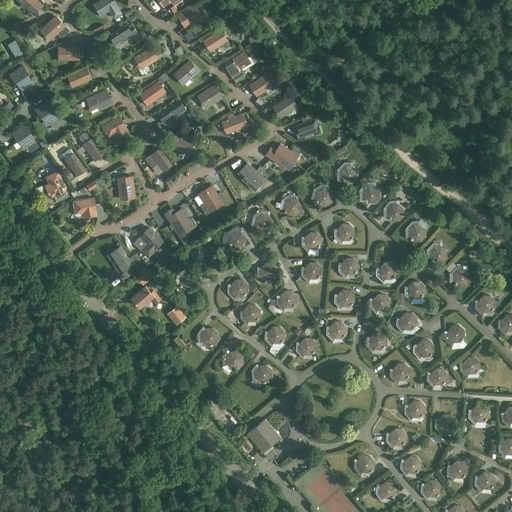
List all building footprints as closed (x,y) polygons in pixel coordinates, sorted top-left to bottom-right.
[(39,0),(17,0),(22,4),(21,5),(24,8),(25,7),(35,15),(44,4),(39,0)] [(114,0),(98,0),(93,3),(101,16),(110,10),(112,14),(114,18),(122,13),(118,5),(114,0)] [(196,3),(177,14),(185,27),(204,16),(196,3)] [(56,14),(40,29),(50,40),(58,33),(62,38),(70,30),(56,14)] [(127,23),(109,34),(117,46),(123,43),(124,45),(134,38),(137,43),(148,36),(144,30),(139,33),(133,24),(129,26),(127,23)] [(204,42),(202,42),(205,47),(207,46),(210,52),(221,45),(224,49),(232,44),(221,28),(203,40),(204,42)] [(249,40),(251,43),(257,39),(253,32),(249,35),(249,40)] [(17,59),(23,54),(15,40),(8,44),(17,59)] [(80,45),(58,46),(58,60),(80,59),(80,45)] [(160,58),(153,46),(153,45),(134,56),(141,69),(160,58)] [(185,54),(180,45),(175,47),(179,57),(185,54)] [(249,57),(245,50),(232,58),(224,63),(232,76),(241,71),(240,70),(242,68),(243,70),(254,63),(253,62),(249,57)] [(190,59),(173,73),(183,85),(200,70),(190,59)] [(23,64),(9,73),(14,81),(16,80),(22,89),(33,82),(26,73),(28,72),(23,64)] [(87,65),(67,74),(72,87),(92,78),(87,65)] [(267,72),(249,84),(251,87),(249,88),(252,91),(253,91),(257,96),(275,85),(267,72)] [(158,78),(161,83),(169,78),(165,73),(158,78)] [(158,80),(139,93),(148,105),(157,98),(158,99),(162,96),(161,95),(167,91),(158,80)] [(215,83),(197,95),(206,109),(224,97),(215,83)] [(107,88),(86,98),(91,111),(100,107),(101,110),(114,104),(107,88)] [(259,105),(277,94),(274,88),(255,100),(259,105)] [(290,93),(272,105),(280,118),(298,106),(290,93)] [(61,113),(58,116),(57,116),(53,110),(53,109),(55,108),(49,99),(34,109),(40,118),(42,117),(47,125),(50,123),(55,129),(67,121),(61,113)] [(176,102),(158,114),(165,124),(183,112),(187,109),(180,99),(176,102)] [(71,113),(67,106),(67,105),(62,107),(67,115),(71,113)] [(228,118),(221,121),(226,134),(249,125),(244,112),(234,115),(233,112),(227,114),(228,118)] [(120,115),(101,125),(108,138),(127,127),(120,115)] [(315,117),(303,122),(296,124),(298,128),(295,129),(299,140),(322,132),(316,117),(315,117)] [(194,122),(197,126),(202,123),(201,122),(203,121),(200,118),(194,122)] [(26,122),(11,132),(17,140),(18,139),(25,148),(35,141),(29,131),(31,130),(26,122)] [(180,131),(186,139),(192,136),(186,127),(180,131)] [(227,137),(229,142),(248,134),(246,130),(227,137)] [(174,135),(169,146),(189,155),(194,144),(174,135)] [(97,143),(92,137),(92,136),(82,144),(95,161),(104,154),(97,143)] [(271,146),(270,147),(276,151),(294,163),(299,154),(295,152),(296,150),(292,148),(291,149),(280,142),(276,149),(271,146)] [(345,146),(334,153),(336,157),(347,150),(345,146)] [(160,147),(145,158),(153,167),(157,164),(163,172),(173,164),(160,147)] [(276,151),(270,147),(265,154),(277,162),(276,163),(279,165),(280,164),(290,170),(294,163),(276,151)] [(74,151),(64,159),(77,176),(87,169),(74,151)] [(269,175),(260,166),(257,169),(248,161),(237,172),(243,177),(241,179),(255,191),(269,175)] [(346,165),(341,170),(341,178),(346,183),(353,182),(358,177),(358,170),(353,165),(351,165),(346,165)] [(48,183),(44,185),(50,198),(55,196),(58,201),(70,195),(58,170),(45,176),(48,183)] [(133,175),(118,177),(120,199),(136,198),(133,175)] [(101,177),(95,180),(98,186),(104,182),(101,177)] [(93,180),(86,184),(90,190),(97,186),(93,180)] [(360,189),(363,190),(363,198),(368,203),(375,203),(381,197),(380,190),(375,185),(373,185),(373,182),(366,182),(360,189)] [(212,183),(204,188),(217,208),(228,200),(221,190),(218,192),(212,183)] [(330,189),(328,188),(329,185),(322,183),(314,189),(317,191),(315,198),(319,204),(326,206),(332,202),(333,195),(330,189)] [(217,208),(204,188),(197,193),(203,202),(200,204),(206,214),(217,208)] [(95,197),(73,200),(75,214),(83,213),(83,217),(104,214),(103,205),(100,202),(96,203),(95,197)] [(291,197),(285,201),(283,208),(287,214),(294,216),(301,212),(302,205),(298,199),(296,198),(291,197)] [(399,203),(397,203),(397,200),(390,200),(383,208),(387,209),(387,216),(392,221),(400,221),(404,215),(404,208),(399,203)] [(182,207),(175,211),(185,226),(181,229),(184,233),(197,224),(192,216),(189,218),(182,207)] [(175,211),(173,208),(165,213),(172,223),(170,224),(172,228),(174,227),(180,235),(184,233),(181,229),(185,226),(175,211)] [(254,214),(257,216),(255,223),(259,229),(266,231),(272,227),(273,220),(270,214),(268,214),(269,210),(262,209),(254,214)] [(417,210),(413,215),(416,219),(421,214),(417,210)] [(405,228),(409,229),(409,237),(414,241),(421,241),(426,236),(426,229),(421,224),(419,224),(419,221),(412,221),(405,228)] [(337,228),(337,230),(334,230),(334,236),(341,243),(342,240),(350,240),(355,235),(355,228),(350,223),(342,223),(337,228)] [(155,250),(156,249),(164,240),(149,225),(139,237),(146,243),(140,249),(149,257),(153,253),(155,251),(155,250)] [(227,232),(230,234),(228,241),(232,247),(239,249),(245,245),(247,238),(243,232),(241,232),(242,228),(235,227),(227,232)] [(305,236),(305,238),(301,238),(301,245),(308,252),(309,248),(317,249),(322,244),(322,236),(317,231),(310,231),(305,236)] [(183,233),(179,236),(185,244),(189,242),(183,233)] [(426,249),(430,251),(430,258),(435,263),(442,263),(447,257),(447,250),(442,245),(440,245),(440,242),(433,242),(426,249)] [(118,255),(112,259),(121,273),(128,268),(134,265),(129,258),(122,246),(115,250),(118,255)] [(201,252),(204,253),(203,260),(205,265),(206,267),(213,268),(220,264),(221,257),(218,251),(215,251),(216,248),(210,246),(201,252)] [(341,262),(341,264),(338,264),(338,271),(345,278),(346,274),(354,274),(359,269),(359,262),(354,257),(346,257),(341,262)] [(309,282),(310,279),(317,279),(322,273),(322,266),(317,261),(310,261),(305,266),(305,268),(301,268),(301,275),(309,282)] [(396,279),(394,277),(397,273),(396,266),(391,261),(384,262),(379,267),(379,269),(376,269),(376,276),(383,283),(393,282),(396,279)] [(261,267),(260,268),(257,268),(257,275),(264,282),(265,279),(273,279),(278,274),(278,267),(273,262),(266,262),(261,267)] [(450,272),(453,274),(453,281),(458,286),(465,286),(470,281),(470,273),(465,268),(463,268),(463,265),(457,265),(450,272)] [(149,268),(138,277),(144,284),(155,275),(149,268)] [(193,273),(192,273),(192,269),(186,268),(177,274),(180,276),(179,283),(183,289),(190,290),(196,286),(197,279),(193,273)] [(234,299),(235,296),(243,297),(248,292),(249,284),(244,279),(237,279),(231,283),(231,286),(228,285),(228,292),(234,299)] [(408,286),(408,288),(405,288),(404,294),(412,301),(413,298),(420,298),(425,293),(425,286),(420,281),(413,281),(408,286)] [(154,295),(151,292),(146,286),(132,297),(139,306),(151,297),(154,295)] [(154,289),(151,292),(154,295),(151,297),(156,303),(161,298),(154,289)] [(341,309),(342,306),(349,306),(355,301),(355,294),(350,289),(343,289),(338,293),(338,295),(334,295),(334,302),(341,309)] [(279,306),(276,310),(280,314),(283,310),(283,311),(285,307),(292,307),(297,302),(297,295),(292,290),(285,290),(280,295),(280,297),(277,297),(276,303),(279,306)] [(373,298),(373,300),(369,299),(369,306),(376,313),(377,310),(384,310),(390,305),(390,298),(385,293),(378,293),(373,298)] [(478,302),(475,301),(475,308),(482,315),(483,312),(491,312),(496,307),(500,303),(499,300),(495,300),(495,299),(490,294),(483,295),(478,300),(478,302)] [(247,325),(248,321),(256,321),(261,316),(261,309),(256,304),(249,304),(243,309),(243,311),(240,311),(240,317),(247,325)] [(187,317),(178,306),(168,314),(176,325),(187,317)] [(342,308),(342,318),(354,318),(354,309),(342,308)] [(400,316),(400,318),(396,318),(396,324),(402,332),(404,329),(411,330),(417,325),(417,318),(413,313),(406,312),(400,316)] [(505,335),(506,331),(511,331),(511,313),(506,314),(501,319),(501,321),(498,321),(498,327),(505,335)] [(333,341),(334,338),(342,338),(347,333),(347,326),(342,321),(335,320),(329,326),(330,327),(326,327),(326,334),(333,341)] [(452,345),(453,342),(460,342),(465,336),(465,329),(459,324),(452,325),(447,330),(448,332),(444,332),(445,339),(452,345)] [(272,346),(273,343),(280,343),(285,338),(285,331),(280,326),(273,326),(268,331),(268,332),(265,332),(265,339),(272,346)] [(206,328),(204,330),(202,328),(198,333),(199,343),(202,341),(208,345),(215,345),(220,339),(219,331),(213,327),(206,328)] [(373,352),(374,349),(382,349),(387,344),(387,337),(383,332),(375,332),(370,336),(370,338),(367,338),(366,345),(373,352)] [(178,335),(173,339),(182,348),(186,345),(178,335)] [(303,357),(304,354),(312,354),(317,350),(317,342),(312,337),(305,337),(300,342),(300,344),(296,343),(296,350),(303,357)] [(420,359),(421,356),(428,356),(434,352),(434,345),(430,339),(422,339),(417,343),(417,345),(414,345),(413,352),(420,359)] [(223,366),(226,364),(232,368),(239,368),(244,362),(243,355),(237,350),(230,351),(229,353),(226,351),(222,356),(223,366)] [(276,350),(271,357),(277,362),(283,356),(276,350)] [(467,377),(468,373),(476,373),(480,368),(480,361),(475,356),(468,356),(463,361),(463,363),(459,363),(460,370),(467,377)] [(398,383),(399,380),(406,380),(411,374),(410,367),(405,362),(398,362),(393,368),(393,370),(390,370),(390,377),(398,383)] [(253,380),(256,378),(261,382),(269,382),(273,376),(272,369),(267,364),(259,365),(258,366),(256,364),(251,370),(253,380)] [(431,372),(430,373),(427,373),(427,380),(433,387),(434,384),(442,385),(447,380),(448,373),(443,368),(436,367),(431,372)] [(229,381),(232,377),(226,372),(223,376),(229,381)] [(199,384),(207,381),(205,375),(197,378),(199,384)] [(408,404),(408,406),(405,406),(404,413),(411,420),(412,417),(420,417),(425,412),(425,405),(421,400),(413,399),(408,404)] [(472,409),(472,411),(468,411),(468,417),(475,424),(476,421),(483,422),(489,417),(489,409),(484,404),(477,404),(472,409)] [(504,412),(504,413),(501,414),(502,420),(510,426),(511,423),(511,422),(511,405),(508,406),(504,412)] [(438,418),(438,420),(435,420),(435,427),(442,434),(443,431),(450,431),(455,426),(456,419),(451,414),(444,413),(438,418)] [(265,418),(247,433),(263,452),(281,437),(265,418)] [(392,448),(394,445),(401,445),(406,441),(407,433),(402,428),(395,427),(390,432),(390,434),(386,434),(386,440),(392,448)] [(419,439),(414,434),(411,437),(416,442),(419,439)] [(433,442),(429,437),(424,441),(428,446),(433,442)] [(360,475),(362,472),(369,473),(374,468),(375,461),(371,455),(364,455),(358,459),(358,461),(354,460),(354,467),(360,475)] [(406,475),(408,472),(415,473),(421,469),(422,462),(417,456),(410,455),(404,459),(404,461),(401,461),(400,468),(406,475)] [(453,480),(454,477),(461,478),(467,473),(468,466),(463,461),(456,460),(451,464),(450,466),(447,466),(446,473),(453,480)] [(478,476),(478,478),(475,478),(475,484),(481,492),(483,488),(490,489),(495,484),(495,477),(491,472),(483,471),(478,476)] [(353,484),(348,478),(343,483),(347,488),(353,484)] [(425,483),(425,485),(421,484),(420,491),(426,499),(428,496),(435,497),(441,493),(442,485),(438,480),(431,479),(425,483)] [(381,500),(383,497),(390,499),(396,495),(397,488),(393,482),(386,481),(380,485),(380,486),(376,486),(375,492),(381,500)]
